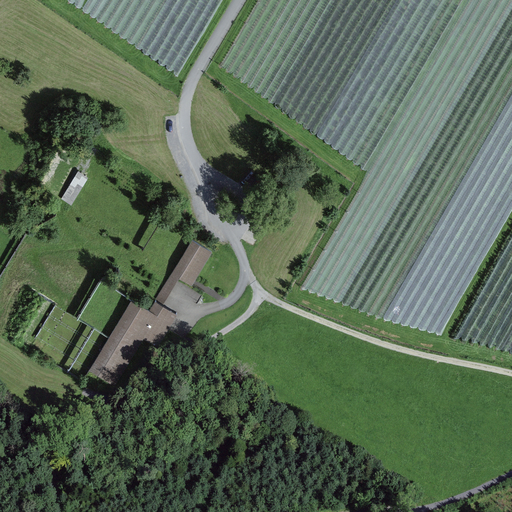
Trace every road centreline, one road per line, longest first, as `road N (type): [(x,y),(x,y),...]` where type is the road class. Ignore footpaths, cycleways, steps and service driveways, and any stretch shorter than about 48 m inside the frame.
road 1 (track): [(259,292),(249,312),(66,438),(49,481),(55,511)]
road 2 (residential): [(240,0),(193,81),(183,118),(187,148),(246,270)]
road 3 (track): [(259,292),(395,348),(511,374)]
